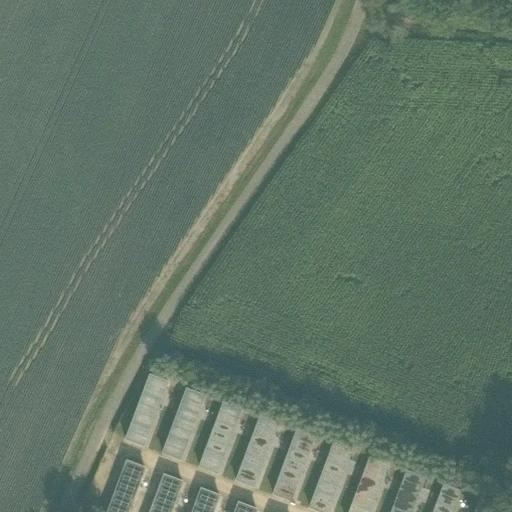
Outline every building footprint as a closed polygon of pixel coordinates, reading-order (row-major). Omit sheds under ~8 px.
[(169,383),(151,377),(127,440),(145,447),(169,383)] [(206,397),(188,390),(164,454),(182,461),(206,397)] [(243,411),(225,404),(201,468),(219,475),(243,411)] [(279,425),(261,418),(237,482),(255,488),(279,425)] [(316,439),(298,432),(274,495),(292,502),(316,439)] [(330,511),(353,452),(335,446),(311,509),(317,511),(330,511)] [(372,511),(389,466),(371,460),(351,511),(372,511)] [(128,511),(145,468),(127,461),(107,511),(128,511)] [(414,511),(426,480),(408,473),(393,511),(414,511)] [(170,511),(182,482),(164,475),(149,511),(170,511)] [(455,511),(463,494),(445,487),(435,511),(455,511)] [(212,511),(218,496),(200,489),(191,511),(212,511)] [(497,511),(499,508),(481,501),(477,511),(497,511)] [(254,511),(255,510),(237,503),(233,511),(254,511)]
